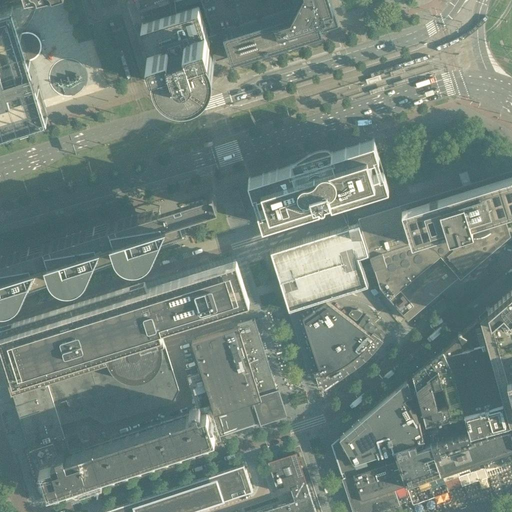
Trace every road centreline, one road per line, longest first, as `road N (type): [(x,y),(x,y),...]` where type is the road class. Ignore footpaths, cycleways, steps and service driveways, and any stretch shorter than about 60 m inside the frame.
road 1 (residential): [(511,258),(322,421),(45,511)]
road 2 (secondary): [(0,218),(405,98),(410,115),(454,140)]
road 3 (unclassified): [(401,190),(0,319)]
road 4 (secondary): [(456,0),(439,21),(406,39),(186,107)]
road 5 (secondary): [(186,107),(0,166)]
road 6 (residential): [(186,107),(165,101),(148,81),(120,0)]
